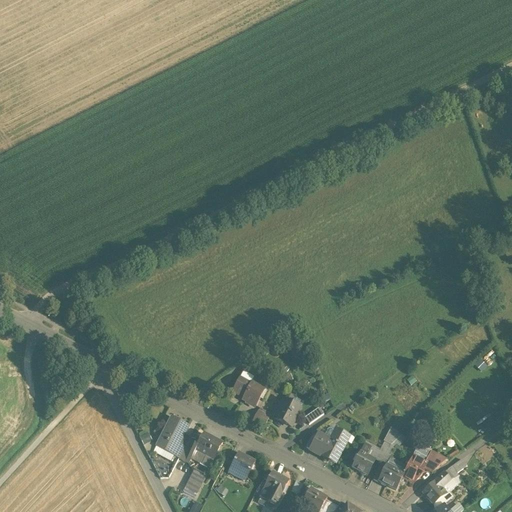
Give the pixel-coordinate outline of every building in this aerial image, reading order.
[(264,391),(250,384),(249,387),(238,381),(232,393),(243,399),(242,401),(255,408),(264,391)] [(299,410),(283,402),(274,420),(290,428),(299,410)] [(318,409),(303,420),(308,426),(323,416),(318,409)] [(269,418),(257,412),(251,424),(263,430),(269,418)] [(170,419),(155,447),(173,456),(184,436),(188,428),(170,419)] [(391,446),(401,435),(390,428),(383,441),(391,446)] [(329,443),(318,437),(310,451),(330,461),(331,458),(336,461),(347,439),(335,432),(329,443)] [(184,436),(173,456),(179,459),(189,439),(184,436)] [(222,445),(203,436),(199,443),(196,442),(191,451),(213,462),(222,445)] [(389,446),(384,443),(379,452),(384,455),(389,446)] [(379,452),(364,445),(359,454),(374,461),(380,464),(384,455),(379,452)] [(384,455),(380,464),(385,467),(386,466),(390,459),(394,449),(389,446),(384,455)] [(425,464),(412,458),(407,468),(403,475),(402,478),(413,484),(421,476),(420,475),(423,469),(432,473),(445,461),(430,453),(425,464)] [(374,461),(359,454),(351,469),(367,477),(374,461)] [(254,464),(237,455),(227,474),(239,480),(241,477),(246,480),(254,464)] [(390,459),(386,466),(403,475),(407,468),(390,459)] [(461,461),(451,467),(456,474),(466,467),(461,461)] [(380,464),(372,480),(377,482),(385,467),(380,464)] [(403,475),(386,466),(385,467),(377,482),(395,491),(402,478),(403,475)] [(456,474),(451,467),(444,473),(450,481),(441,489),(446,495),(447,494),(459,485),(466,479),(462,474),(458,478),(456,475),(456,474)] [(275,472),(267,468),(261,480),(267,483),(271,474),(273,475),(275,472)] [(205,477),(194,471),(183,492),(194,498),(205,477)] [(434,481),(421,494),(432,506),(433,505),(446,495),(441,489),(450,481),(444,473),(434,481)] [(273,475),(271,474),(267,483),(263,490),(270,494),(279,499),(288,483),(273,475)] [(303,486),(295,482),(289,493),(297,497),(303,486)] [(270,494),(263,490),(258,498),(266,502),(270,494)] [(326,500),(309,490),(308,493),(305,492),(302,497),(305,499),(301,506),(310,511),(319,511),(325,501),(326,500)] [(279,499),(270,494),(266,502),(275,507),(279,499)] [(446,495),(433,505),(437,510),(442,506),(443,506),(452,499),(447,494),(446,495)] [(334,511),(337,507),(325,501),(319,511),(334,511)] [(341,511),(346,506),(340,502),(337,507),(334,511),(341,511)]
